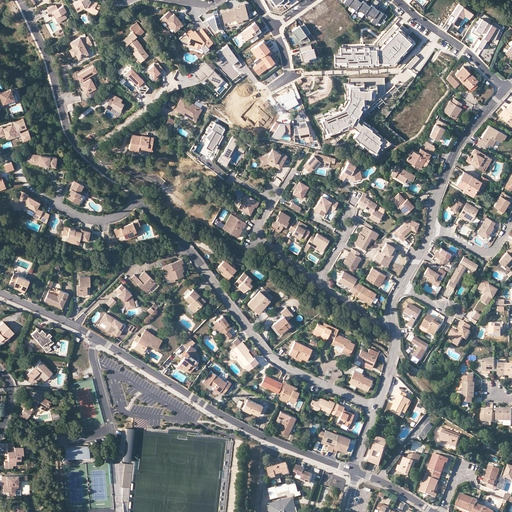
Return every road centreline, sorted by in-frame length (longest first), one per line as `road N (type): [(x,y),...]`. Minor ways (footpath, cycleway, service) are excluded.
road 1 (residential): [(0,292),(244,427),(355,471)]
road 2 (residential): [(136,199),(183,244),(268,355),(316,381)]
road 3 (residential): [(20,0),(44,49),(66,128),(84,156),(136,199)]
road 4 (tertiary): [(432,226),(454,150),(503,89)]
road 5 (residential): [(291,172),(258,232),(318,280)]
road 6 (residential): [(398,0),(503,89)]
